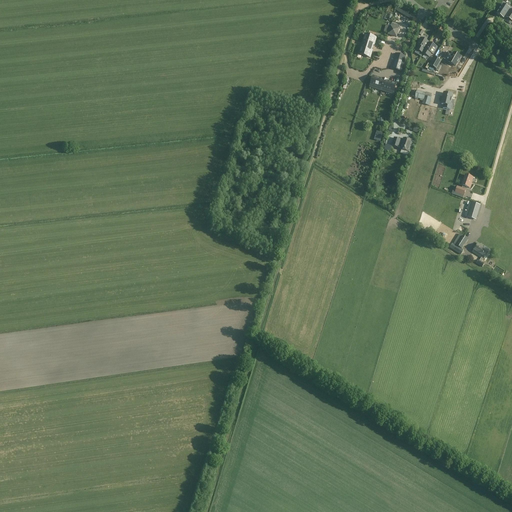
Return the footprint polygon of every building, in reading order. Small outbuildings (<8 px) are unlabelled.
[(472,5),(468,14),(476,18),(482,3),(478,1),(475,7),(472,5)] [(507,17),(511,20),(511,9),(511,10),(510,9),(510,8),(503,4),(497,14),(503,18),(506,15),(507,16),(507,17)] [(391,26),(388,34),(396,37),(398,29),(391,26)] [(373,44),(374,45),(376,38),(365,35),(362,44),(372,47),(373,44)] [(416,50),(423,53),(429,43),(421,38),(417,45),(419,46),(416,50)] [(437,48),(429,43),(423,53),(429,57),(432,53),(433,54),(437,48)] [(372,47),(362,44),(359,54),(370,58),(372,51),(371,50),(372,47)] [(448,62),(455,66),(461,57),(458,56),(459,55),(457,54),(456,54),(454,54),(454,53),(452,56),(447,53),(444,58),(449,61),(448,62)] [(401,71),(405,57),(396,54),(391,68),(401,71)] [(441,61),(435,57),(430,65),(436,69),(441,61)] [(385,81),(373,77),(371,84),(382,88),(385,81)] [(394,92),(396,84),(385,81),(382,88),(394,92)] [(426,100),(428,94),(426,93),(426,92),(420,90),(420,89),(418,89),(415,98),(414,101),(418,103),(419,99),(424,100),(426,100)] [(443,108),(446,109),(451,110),(452,105),(450,105),(452,95),(444,94),(441,104),(444,105),(443,108)] [(401,140),(394,138),(392,146),(400,148),(400,149),(409,152),(412,141),(403,138),(402,142),(401,142),(401,140)] [(470,188),(471,184),(472,178),(465,176),(462,186),(470,188)] [(455,193),(464,196),(466,190),(457,186),(455,193)] [(476,220),(480,206),(470,203),(465,217),(476,220)] [(462,249),(468,240),(460,234),(454,244),(462,249)] [(450,248),(461,255),(464,251),(453,244),(450,248)] [(489,250),(484,247),(484,248),(478,244),(472,253),(481,258),(480,262),(481,263),(489,250)]
